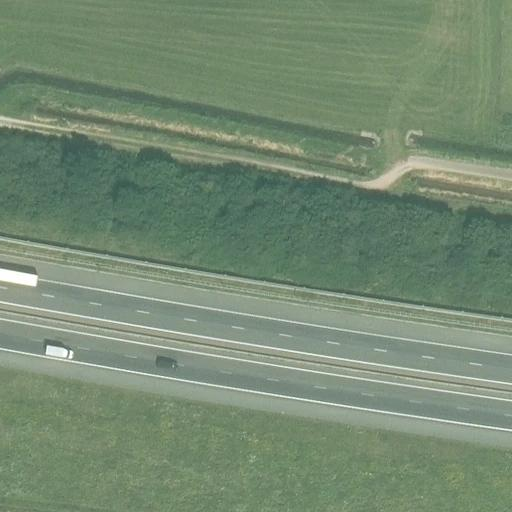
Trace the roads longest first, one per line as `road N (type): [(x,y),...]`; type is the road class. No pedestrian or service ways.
road 1 (motorway): [(511,369),(0,287)]
road 2 (motorway): [(0,334),(511,416)]
road 3 (track): [(412,161),(400,204),(0,122)]
